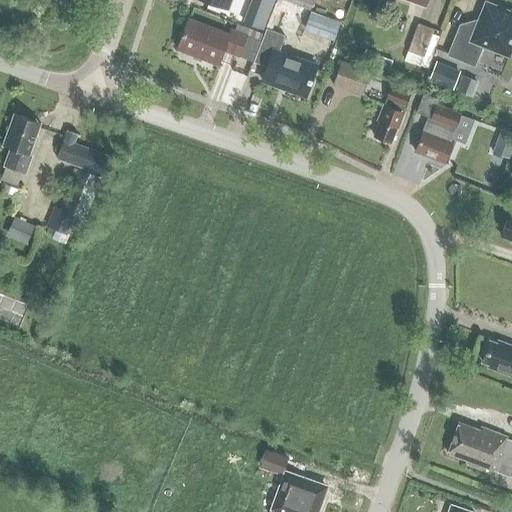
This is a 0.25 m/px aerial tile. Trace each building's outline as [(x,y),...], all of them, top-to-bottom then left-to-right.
[(228,0),(203,0),(225,8),(228,0)] [(250,0),(242,22),(262,29),(273,0),(250,0)] [(474,32),(459,26),(447,56),(473,67),(481,46),(507,56),(511,43),(511,11),(510,14),(485,4),(474,32)] [(309,12),(303,30),(333,41),(339,23),(309,12)] [(233,32),(228,30),(227,35),(187,20),(175,50),(216,65),(222,51),(237,56),(247,29),(236,25),(233,32)] [(422,58),(433,29),(417,23),(406,52),(422,58)] [(265,30),(263,36),(252,64),(266,69),(261,81),(303,97),(315,68),(277,53),(283,37),(265,30)] [(378,53),(364,48),(362,57),(375,61),(378,53)] [(435,61),(428,80),(452,90),(459,71),(435,61)] [(332,86),(361,96),(368,73),(339,63),(332,86)] [(461,75),(455,90),(470,97),(477,81),(461,75)] [(376,121),(378,122),(372,137),(389,143),(395,128),(396,128),(409,97),(389,89),(376,121)] [(451,140),(448,139),(458,114),(434,105),(436,100),(422,94),(414,113),(427,118),(423,129),(422,129),(421,132),(418,139),(418,140),(413,152),(442,163),(451,140)] [(39,123),(13,114),(1,146),(9,149),(2,166),(4,167),(24,174),(31,156),(28,155),(39,123)] [(101,175),(108,156),(73,143),(76,134),(66,130),(56,158),(101,175)] [(511,133),(500,130),(492,152),(508,157),(511,145),(511,133)] [(4,167),(0,178),(16,185),(18,179),(22,180),(24,174),(4,167)] [(82,219),(56,208),(48,226),(74,237),(82,219)] [(511,241),(511,243),(511,244),(511,243),(511,216),(508,215),(500,236),(511,241)] [(33,226),(13,217),(5,235),(26,243),(33,226)] [(481,361),(488,364),(487,367),(511,376),(511,346),(497,341),(496,343),(488,340),(481,361)] [(479,431),(458,423),(447,453),(467,461),(466,464),(491,474),(492,471),(509,477),(511,469),(511,441),(505,439),(505,437),(480,427),(479,431)] [(260,466),(279,473),(285,458),(266,450),(260,466)] [(314,511),(324,487),(285,472),(277,492),(292,498),(287,511),(314,511)]
